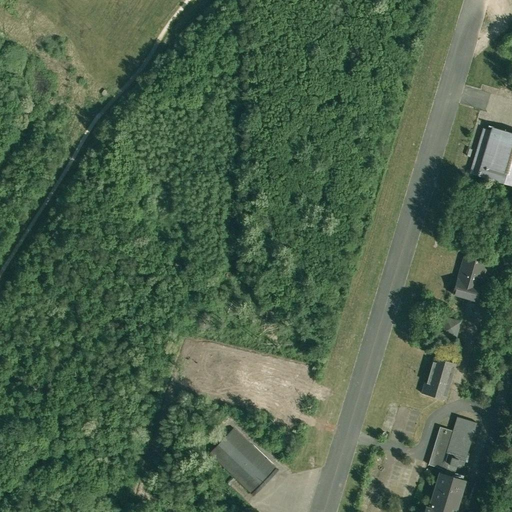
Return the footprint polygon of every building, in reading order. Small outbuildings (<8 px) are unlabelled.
[(511,133),(492,127),(491,130),(483,128),(470,173),(504,183),(511,185),(511,133)] [(464,257),(460,272),(458,279),(457,279),(452,294),(476,301),(480,286),(479,285),(486,263),(464,257)] [(445,319),(439,317),(435,331),(439,332),(441,332),(441,333),(455,338),(460,322),(446,318),(445,319)] [(445,400),(446,395),(455,363),(434,357),(427,383),(425,382),(422,393),(445,400)] [(463,469),(468,451),(477,423),(457,416),(452,430),(443,462),(456,467),(463,469)] [(456,467),(443,462),(452,430),(440,427),(439,427),(428,464),(439,468),(442,468),(441,472),(440,472),(439,473),(438,472),(438,473),(439,474),(437,480),(429,508),(427,507),(426,507),(424,511),(455,511),(456,511),(457,510),(456,510),(462,493),(466,494),(469,482),(462,480),(454,477),(453,477),(456,467)] [(216,446),(209,453),(254,496),(278,471),(233,428),(226,435),(221,430),(211,441),(216,446)]
